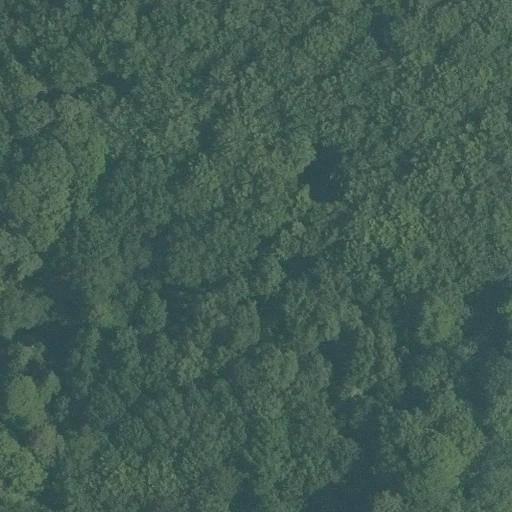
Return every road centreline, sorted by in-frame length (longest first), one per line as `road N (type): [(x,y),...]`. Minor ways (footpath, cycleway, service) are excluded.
road 1 (track): [(511,309),(0,102)]
road 2 (track): [(443,511),(511,315)]
